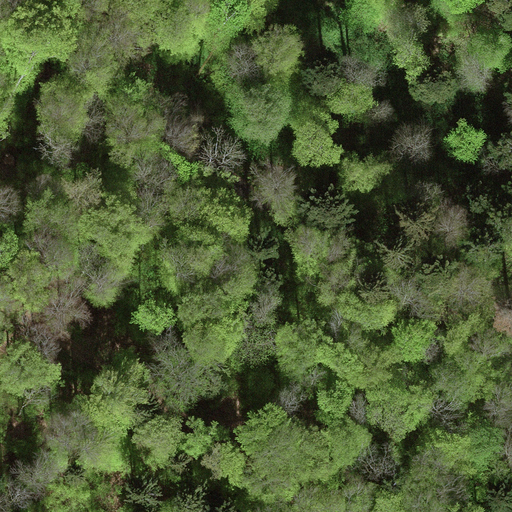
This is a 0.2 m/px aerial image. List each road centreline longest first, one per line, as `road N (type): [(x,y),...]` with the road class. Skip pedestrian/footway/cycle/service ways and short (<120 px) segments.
road 1 (residential): [(13,0),(201,158),(322,247),(472,334),(511,372)]
road 2 (track): [(320,511),(0,293)]
road 3 (track): [(305,0),(455,166),(511,209)]
